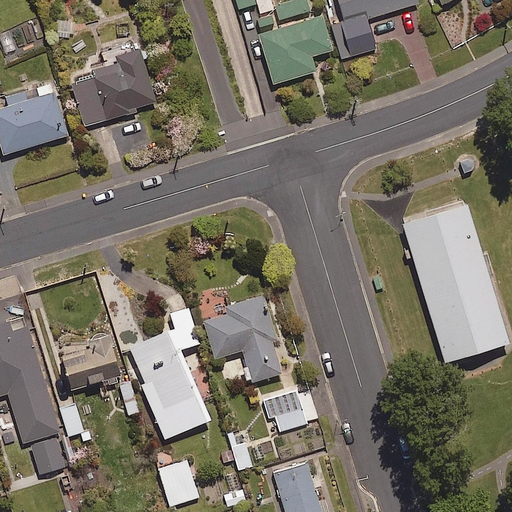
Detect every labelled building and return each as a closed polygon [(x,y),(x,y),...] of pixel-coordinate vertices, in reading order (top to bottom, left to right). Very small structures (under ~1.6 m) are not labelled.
[(270,9),(267,0),(252,0),(256,13),(270,9)] [(306,11),(302,0),(286,0),(271,5),(276,20),(306,11)] [(368,20),(415,5),(413,0),(336,0),(342,18),(333,21),(344,59),(376,49),(368,20)] [(327,50),(316,13),(252,33),(268,85),(312,71),(307,56),(327,50)] [(270,23),(267,14),(252,19),(255,28),(270,23)] [(86,126),(157,107),(138,40),(117,46),(122,65),(96,72),(98,78),(74,85),(86,126)] [(63,115),(59,116),(53,96),(0,111),(0,135),(6,155),(69,137),(63,115)] [(468,158),(460,161),(464,173),(472,170),(475,165),(473,160),(468,158)] [(509,337),(466,198),(400,219),(443,357),(509,337)] [(274,342),(277,341),(263,297),(228,309),(230,315),(205,323),(217,360),(244,351),(254,383),(284,374),(274,342)] [(183,352),(202,344),(188,310),(172,316),(178,330),(131,349),(146,384),(143,385),(166,441),(212,422),(183,352)] [(0,397),(10,395),(25,445),(63,434),(32,327),(13,332),(10,322),(0,325),(0,397)] [(74,391),(123,378),(112,338),(63,351),(74,391)] [(277,434),(308,424),(297,392),(266,402),(277,434)] [(42,475),(66,468),(58,439),(33,446),(42,475)] [(254,467),(246,443),(233,447),(240,472),(254,467)] [(172,508),(200,498),(188,461),(160,471),(172,508)] [(286,511),(322,511),(308,464),(276,474),(286,511)] [(248,505),(244,488),(222,494),(226,511),(248,505)]
